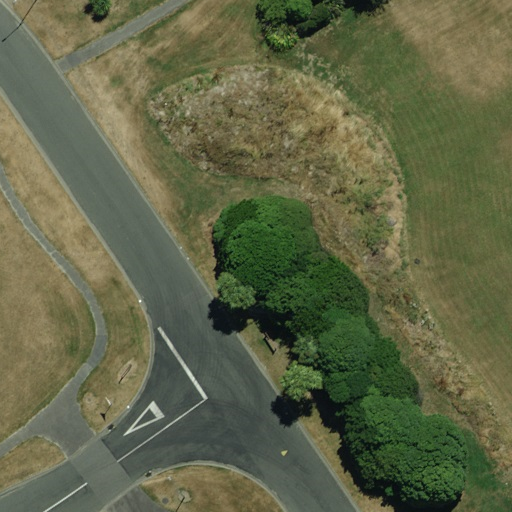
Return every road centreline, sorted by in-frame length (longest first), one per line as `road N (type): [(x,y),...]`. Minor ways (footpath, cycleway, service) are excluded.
road 1 (residential): [(0,48),(33,84),(230,383)]
road 2 (residential): [(44,511),(230,383)]
road 3 (residential): [(230,383),(317,511)]
